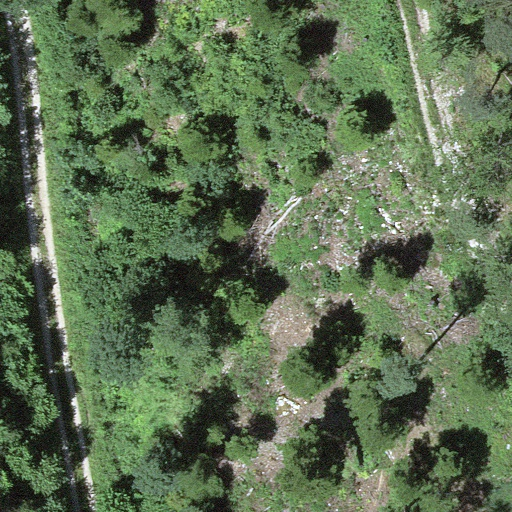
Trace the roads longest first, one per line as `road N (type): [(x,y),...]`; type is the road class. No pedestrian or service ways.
road 1 (track): [(86,511),(63,423),(8,0)]
road 2 (track): [(401,0),(447,173),(511,293)]
